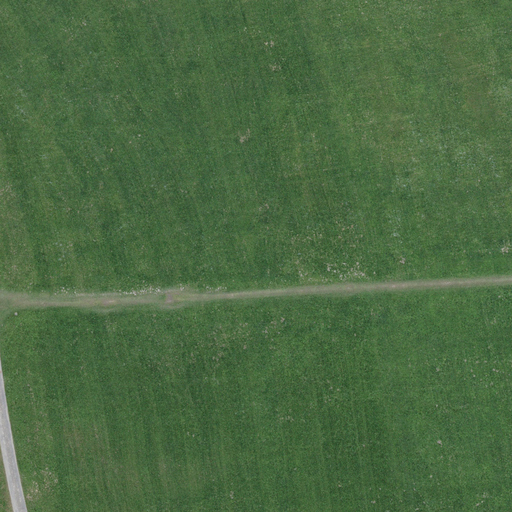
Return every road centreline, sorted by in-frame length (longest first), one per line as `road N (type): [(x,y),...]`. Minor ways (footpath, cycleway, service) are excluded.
road 1 (track): [(0,299),(511,272)]
road 2 (track): [(0,345),(43,511)]
